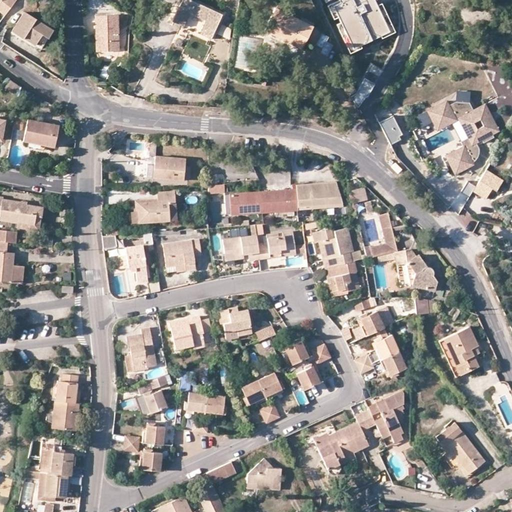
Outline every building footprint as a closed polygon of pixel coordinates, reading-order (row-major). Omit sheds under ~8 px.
[(0,0),(0,11),(5,16),(16,1),(14,0),(0,0)] [(183,23),(187,14),(190,9),(206,16),(200,30),(211,35),(222,10),(198,0),(180,0),(172,18),(183,23)] [(377,0),(327,0),(351,51),(392,32),(377,0)] [(298,46),(308,24),(271,6),(261,27),(298,46)] [(190,9),(187,14),(199,19),(195,28),(200,30),(206,16),(190,9)] [(52,29),(25,12),(12,32),(22,39),(23,38),(41,49),(52,29)] [(103,53),(121,52),(119,15),(97,16),(98,35),(102,35),(103,53)] [(229,36),(230,26),(219,24),(218,35),(229,36)] [(41,49),(23,38),(22,39),(12,32),(11,34),(39,51),(41,49)] [(347,79),(339,83),(346,95),(354,91),(347,79)] [(21,87),(20,94),(28,98),(31,93),(30,92),(21,87)] [(471,162),(472,162),(475,158),(477,155),(478,150),(475,144),(481,141),(482,145),(493,139),(491,136),(497,132),(483,106),(472,112),(468,105),(454,101),(447,104),(445,100),(429,108),(434,117),(439,115),(440,117),(446,114),(450,122),(458,117),(462,115),(472,134),(468,136),(460,140),(463,146),(464,148),(458,151),(464,163),(470,160),(471,162)] [(434,117),(429,108),(426,110),(436,129),(450,122),(446,114),(440,117),(439,115),(434,117)] [(406,119),(413,130),(422,125),(415,114),(406,119)] [(462,115),(458,117),(468,136),(472,134),(462,115)] [(401,133),(392,116),(381,121),(392,144),(399,140),(397,135),(401,133)] [(28,117),(23,140),(54,146),(58,122),(28,117)] [(464,148),(463,146),(454,150),(458,156),(449,160),(455,173),(473,163),(472,162),(471,162),(470,160),(464,163),(458,151),(464,148)] [(449,160),(458,156),(454,150),(446,155),(449,160)] [(253,153),(233,151),(232,161),(252,163),(253,153)] [(183,178),(185,157),(155,155),(154,176),(183,178)] [(398,164),(393,159),(390,163),(395,167),(398,164)] [(510,179),(487,169),(479,187),(471,184),(463,194),(472,197),(467,210),(493,221),(510,179)] [(297,189),(231,194),(232,213),(342,207),(338,182),(297,185),(297,189)] [(365,186),(350,189),(353,204),(368,201),(365,186)] [(157,193),(157,201),(137,203),(138,212),(132,213),(132,224),(177,220),(174,191),(157,193)] [(41,208),(26,205),(26,203),(20,201),(19,203),(3,200),(3,197),(0,196),(0,214),(1,214),(0,216),(0,220),(19,224),(19,226),(38,230),(41,208)] [(391,226),(388,213),(378,216),(381,229),(391,226)] [(257,244),(264,243),(262,228),(272,227),(272,224),(255,225),(257,244)] [(251,236),(239,237),(229,239),(222,240),(224,255),(233,253),(235,260),(243,259),(243,255),(242,252),(248,251),(248,255),(250,261),(259,259),(257,244),(255,225),(250,225),(251,236)] [(239,237),(238,226),(228,227),(229,239),(239,237)] [(391,226),(381,229),(385,244),(370,248),(372,257),(378,256),(385,254),(397,251),(393,232),(392,228),(391,226)] [(320,231),(322,240),(318,241),(321,253),(324,253),(325,258),(322,258),(325,268),(351,262),(348,252),(352,251),(347,228),(331,232),(331,229),(320,231)] [(16,243),(17,232),(0,230),(0,241),(7,242),(16,243)] [(269,252),(280,251),(279,248),(285,248),(286,256),(295,254),(295,249),(292,231),(282,233),(283,236),(278,236),(277,234),(266,235),(267,243),(264,243),(257,244),(259,259),(270,258),(269,252)] [(153,243),(151,232),(143,233),(144,241),(148,241),(148,243),(153,243)] [(39,243),(52,243),(52,235),(39,234),(39,243)] [(101,236),(103,249),(109,248),(108,235),(101,236)] [(195,269),(194,256),(201,255),(198,239),(163,244),(166,266),(175,265),(184,265),(185,270),(195,269)] [(0,280),(22,283),(24,267),(13,265),(14,253),(7,252),(7,242),(0,241),(0,280)] [(137,282),(147,281),(142,246),(125,248),(126,256),(117,257),(118,268),(129,267),(130,270),(132,271),(136,271),(137,282)] [(306,258),(305,247),(295,249),(295,254),(304,253),(304,258),(306,258)] [(279,248),(280,251),(269,252),(270,258),(286,256),(285,248),(279,248)] [(418,255),(416,256),(411,250),(397,252),(400,265),(405,264),(407,264),(414,273),(411,285),(434,291),(437,282),(432,276),(433,271),(431,269),(427,267),(424,263),(418,255)] [(385,254),(386,261),(395,260),(396,265),(400,265),(397,252),(397,251),(385,254)] [(235,260),(233,253),(224,255),(225,262),(235,260)] [(327,278),(330,277),(332,283),(329,284),(331,293),(337,292),(338,296),(347,294),(347,291),(359,289),(355,272),(357,272),(354,261),(351,262),(325,268),(327,278)] [(411,285),(414,273),(407,264),(405,264),(409,285),(411,285)] [(151,291),(160,289),(158,280),(148,282),(151,291)] [(371,306),(369,298),(354,304),(357,311),(371,306)] [(415,312),(430,313),(430,298),(415,298),(415,312)] [(225,332),(237,330),(251,327),(247,310),(238,312),(229,313),(228,309),(221,311),(225,332)] [(385,328),(377,311),(368,315),(366,313),(359,317),(360,319),(367,336),(385,328)] [(192,323),(189,323),(188,318),(169,323),(175,350),(193,346),(194,349),(205,347),(205,345),(210,344),(208,334),(203,335),(200,323),(199,316),(192,317),(192,323)] [(364,337),(367,336),(360,319),(357,320),(364,337)] [(208,321),(200,323),(203,335),(208,334),(210,344),(212,343),(210,334),(211,332),(208,321)] [(257,333),(259,341),(268,337),(289,329),(288,327),(274,332),(272,326),(257,333)] [(237,330),(239,336),(252,333),(251,327),(237,330)] [(477,367),(472,357),(469,351),(475,347),(477,346),(467,327),(443,340),(459,375),(477,367)] [(147,368),(156,365),(149,328),(141,330),(142,335),(126,338),(128,349),(130,349),(132,348),(132,352),(130,352),(131,356),(134,371),(147,369),(147,368)] [(239,336),(237,330),(225,332),(227,339),(239,336)] [(374,340),(375,342),(382,359),(400,351),(393,335),(383,339),(382,337),(374,340)] [(292,365),(308,357),(301,341),(300,339),(292,342),(293,345),(284,349),(292,365)] [(308,357),(311,356),(304,339),(301,341),(308,357)] [(443,340),(439,342),(455,377),(459,375),(443,340)] [(380,360),(382,359),(375,342),(372,343),(380,360)] [(313,355),(314,357),(328,351),(324,345),(311,350),(313,355)] [(479,353),(475,347),(469,351),(472,357),(479,353)] [(159,362),(165,361),(163,349),(157,350),(159,362)] [(331,358),(328,351),(314,357),(317,364),(331,358)] [(399,374),(398,372),(407,367),(400,351),(382,359),(390,375),(391,378),(399,374)] [(371,361),(368,355),(355,361),(358,368),(371,361)] [(131,356),(125,357),(127,372),(134,371),(131,356)] [(387,376),(390,375),(382,359),(380,360),(387,376)] [(372,363),(371,361),(358,368),(361,375),(374,368),(372,363)] [(303,389),(319,382),(312,367),(311,364),(304,367),(305,370),(296,374),(303,389)] [(319,382),(322,381),(316,366),(312,367),(319,382)] [(274,373),(258,380),(265,397),(281,390),(284,389),(280,381),(278,382),(274,373)] [(81,392),(77,392),(78,376),(64,374),(63,381),(58,381),(55,400),(80,403),(81,392)] [(248,385),(258,380),(255,374),(245,379),(248,385)] [(167,383),(165,375),(150,381),(153,389),(167,383)] [(412,379),(404,382),(403,393),(411,393),(412,379)] [(246,405),(249,404),(265,397),(258,380),(248,385),(241,388),(245,397),(243,398),(246,405)] [(143,393),(150,391),(147,381),(137,385),(141,395),(143,393)] [(143,393),(144,396),(150,413),(167,407),(160,390),(151,394),(150,391),(143,393)] [(283,392),(281,390),(265,397),(267,400),(283,392)] [(184,410),(186,410),(204,412),(206,394),(189,392),(187,402),(185,402),(184,410)] [(372,415),(378,412),(381,418),(375,421),(377,426),(382,438),(389,435),(393,443),(403,439),(401,434),(403,433),(400,424),(403,423),(402,419),(404,418),(402,414),(404,414),(402,409),(404,408),(402,405),(404,404),(404,394),(403,393),(402,392),(368,406),(370,410),(372,415)] [(206,394),(204,412),(221,414),(225,414),(226,406),(223,406),(224,396),(206,394)] [(146,414),(150,413),(144,396),(141,397),(146,414)] [(267,400),(265,397),(249,404),(250,407),(267,400)] [(55,400),(52,428),(76,430),(80,403),(55,400)] [(365,400),(357,404),(362,413),(370,410),(368,406),(365,400)] [(269,406),(267,407),(273,420),(280,417),(274,404),(269,406)] [(267,407),(260,410),(266,423),(273,420),(267,407)] [(355,416),(358,423),(329,437),(325,439),(322,435),(321,432),(312,437),(314,443),(325,466),(327,471),(330,473),(333,474),(337,472),(338,471),(340,469),(340,466),(337,460),(353,453),(369,446),(362,430),(377,426),(375,421),(372,415),(370,410),(362,413),(355,416)] [(193,431),(200,431),(201,417),(194,416),(193,431)] [(200,431),(207,432),(208,419),(204,418),(201,417),(200,431)] [(145,443),(163,445),(165,427),(155,426),(155,423),(147,422),(147,425),(145,443)] [(448,452),(449,451),(467,474),(485,461),(461,430),(461,431),(455,424),(437,438),(448,452)] [(139,442),(139,438),(125,435),(125,443),(139,444),(139,442)] [(314,443),(312,437),(305,440),(307,446),(314,443)] [(138,452),(139,444),(125,443),(123,450),(138,452)] [(45,446),(42,471),(68,475),(71,475),(73,453),(61,452),(61,446),(54,446),(54,447),(45,446)] [(159,472),(160,472),(162,453),(152,452),(152,449),(145,448),(144,451),(143,471),(159,472)] [(448,452),(443,456),(451,467),(455,465),(465,477),(467,474),(449,451),(448,452)] [(337,460),(340,466),(356,459),(353,453),(337,460)] [(281,469),(273,468),(264,459),(247,475),(247,483),(255,484),(256,489),(280,490),(281,469)] [(220,467),(222,472),(224,472),(227,478),(236,473),(231,462),(220,467)] [(222,472),(220,467),(206,474),(211,484),(227,478),(224,472),(222,472)] [(26,470),(24,478),(41,479),(42,471),(26,470)] [(39,500),(55,501),(56,497),(63,497),(64,491),(65,486),(67,486),(68,475),(42,471),(41,479),(39,500)] [(206,474),(202,476),(206,486),(211,484),(206,474)] [(206,486),(197,491),(206,511),(223,511),(211,484),(206,486)] [(189,511),(183,497),(157,509),(158,510),(153,511),(189,511)]
